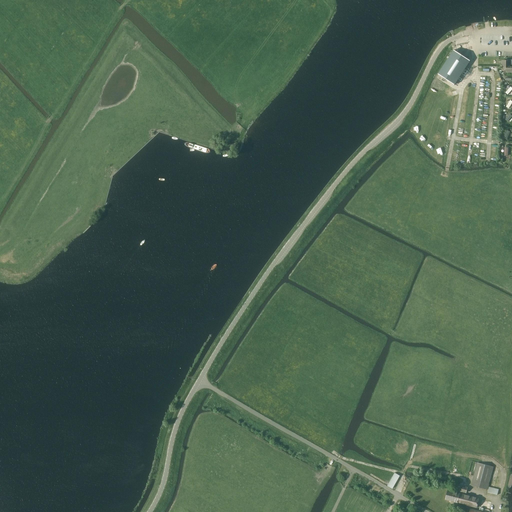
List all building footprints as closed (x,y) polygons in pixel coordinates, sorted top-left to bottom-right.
[(455,84),(470,60),(454,49),(439,74),(455,84)] [(506,72),(511,72),(511,60),(508,60),(508,61),(502,61),(502,68),(505,68),(504,72),(506,72)] [(477,463),(471,486),(487,490),(493,467),(477,463)] [(396,488),(393,486),(399,476),(394,473),(387,486),(392,489),(394,490),(396,488)] [(460,485),(457,485),(456,490),(457,491),(457,493),(448,490),(446,500),(477,508),(479,499),(461,494),(461,492),(466,493),(468,487),(466,487),(467,482),(461,480),(460,485)] [(488,493),(497,495),(499,489),(489,487),(488,493)] [(482,499),(479,509),(483,511),(484,509),(489,510),(492,502),(482,499)]
